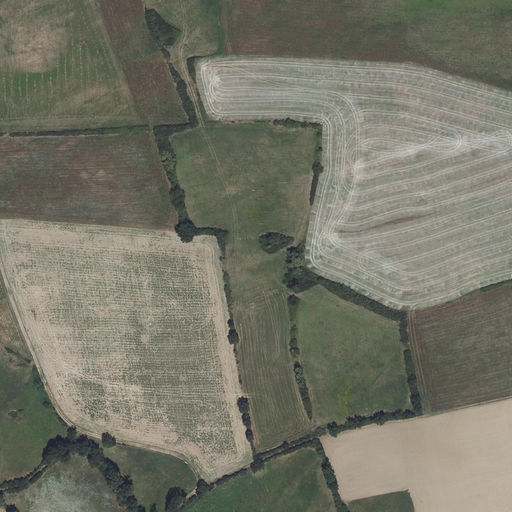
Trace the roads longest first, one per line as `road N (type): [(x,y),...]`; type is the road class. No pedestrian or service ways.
road 1 (track): [(0,265),(34,362),(65,418),(92,434),(183,458),(192,469),(197,484),(173,511)]
road 2 (track): [(511,396),(334,431),(197,484)]
